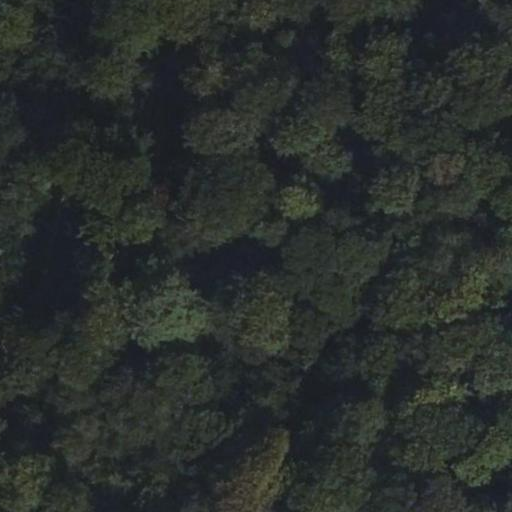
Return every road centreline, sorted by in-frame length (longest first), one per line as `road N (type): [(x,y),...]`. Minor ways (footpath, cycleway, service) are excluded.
road 1 (track): [(436,0),(37,308)]
road 2 (track): [(104,0),(37,308)]
road 3 (track): [(37,308),(4,511)]
